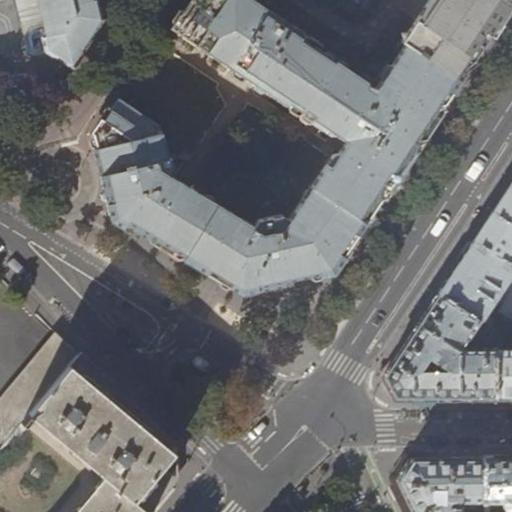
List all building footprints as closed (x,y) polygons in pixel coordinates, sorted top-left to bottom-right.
[(37,0),(47,37),(42,38),(46,52),(70,67),(87,40),(94,29),(100,27),(105,20),(100,0),(37,0)] [(249,226),(189,190),(166,175),(169,171),(169,169),(160,135),(156,135),(154,128),(153,125),(147,121),(127,108),(119,103),(93,142),(110,210),(111,217),(212,279),(234,293),(270,284),(276,283),(330,271),(348,245),(396,173),(411,150),(459,81),(404,45),(374,89),(364,83),(364,81),(289,30),(288,24),(250,0),(197,0),(174,35),(328,137),(332,136),(343,144),(336,155),(330,156),(328,159),(288,218),(249,226)] [(364,0),(342,0),(358,10),(364,0)] [(428,0),(400,42),(404,45),(459,81),(465,70),(479,46),(509,0),(428,0)] [(288,218),(328,159),(298,139),(286,157),(261,182),(202,169),(189,190),(249,226),(288,218)] [(511,180),(476,235),(472,241),(511,267),(511,180)] [(511,271),(511,267),(472,241),(454,267),(437,293),(488,326),(491,320),(483,315),(496,295),(504,300),(511,287),(511,275),(510,274),(511,271)] [(511,271),(510,274),(511,275),(511,287),(504,300),(497,311),(510,316),(511,316),(511,347),(494,348),(494,398),(511,398),(511,271)] [(437,293),(407,339),(382,376),(387,387),(394,398),(425,398),(494,398),(494,348),(495,330),(488,326),(437,293)] [(0,398),(0,449),(22,423),(26,419),(30,414),(78,354),(55,331),(0,398)] [(103,476),(72,511),(154,511),(165,500),(174,489),(174,469),(173,449),(93,368),(85,361),(78,354),(30,414),(103,476)] [(0,511),(72,511),(103,476),(30,414),(26,419),(30,422),(26,427),(22,423),(0,449),(0,511)] [(22,423),(26,427),(30,422),(26,419),(22,423)] [(481,459),(482,511),(486,511),(487,503),(501,502),(501,506),(504,509),(506,510),(511,509),(511,458),(509,459),(481,459)] [(477,511),(482,511),(481,459),(442,459),(410,459),(397,480),(401,486),(413,511),(463,511),(459,503),(478,503),(477,511)]
